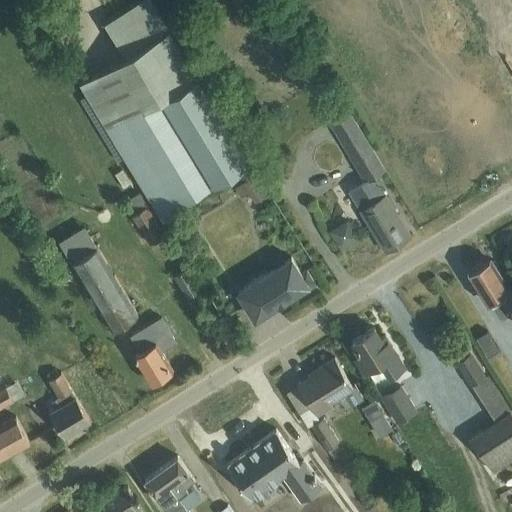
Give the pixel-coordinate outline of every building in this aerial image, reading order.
[(140,0),(103,22),(124,58),(80,84),(163,222),(180,211),(177,207),(249,163),(169,30),(151,0),(140,0)] [(511,79),(507,72),(461,103),(496,158),(511,149),(511,79)] [(385,195),(373,176),(384,170),(348,109),(330,118),(366,180),(350,190),(386,249),(409,235),(385,195)] [(126,166),(118,172),(127,187),(136,181),(126,166)] [(254,173),(243,180),(255,201),(267,194),(254,173)] [(138,193),(123,202),(149,244),(164,234),(138,193)] [(348,246),(363,235),(347,216),(333,227),(348,246)] [(88,222),(63,236),(74,257),(100,243),(88,222)] [(97,245),(71,261),(113,330),(119,326),(139,314),(97,245)] [(313,282),(305,269),(300,272),(291,257),(237,291),(254,319),(276,305),(277,306),(289,299),(288,298),(313,282)] [(472,272),(470,273),(487,302),(499,295),(511,316),(511,286),(509,288),(491,260),(486,264),(480,262),(473,267),(472,272)] [(184,267),(173,274),(187,296),(198,289),(184,267)] [(140,352),(134,356),(151,383),(172,370),(161,350),(174,342),(159,318),(141,329),(146,337),(135,344),(140,352)] [(375,327),(353,341),(361,354),(356,357),(366,371),(368,370),(375,380),(388,372),(391,375),(405,366),(386,335),(381,338),(375,327)] [(487,330),(476,337),(488,355),(498,348),(487,330)] [(510,412),(490,381),(466,342),(450,352),(474,391),(495,422),(471,437),(493,471),(511,458),(511,412),(511,411),(510,412)] [(298,383),(299,384),(287,391),(300,413),(312,405),(317,414),(331,405),(329,402),(340,395),(348,407),(363,398),(355,385),(354,386),(336,357),(319,367),(320,369),(298,383)] [(64,436),(89,420),(60,372),(48,379),(59,396),(54,399),(58,405),(49,411),(64,436)] [(0,406),(10,400),(3,387),(0,388),(0,406)] [(397,389),(383,398),(398,421),(412,412),(397,389)] [(0,456),(28,441),(14,416),(0,424),(0,456)] [(337,442),(339,441),(324,417),(312,424),(327,448),(337,442)] [(276,428),(227,463),(251,496),(283,474),(294,490),(313,477),(314,477),(320,484),(319,485),(319,486),(321,485),(315,476),(316,475),(315,473),(314,474),(303,459),(300,461),(276,428)] [(337,442),(327,448),(331,454),(340,448),(337,442)] [(176,456),(145,479),(169,511),(189,511),(179,498),(188,492),(184,487),(194,480),(176,456)] [(89,511),(141,511),(135,503),(138,501),(129,486),(89,511)]
